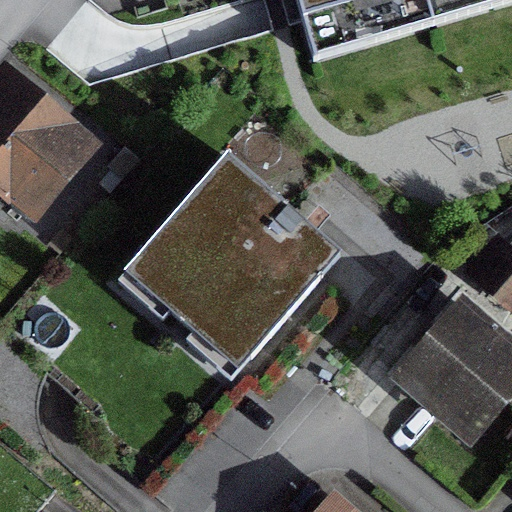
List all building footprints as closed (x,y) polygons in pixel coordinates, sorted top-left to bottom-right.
[(293,0),(307,45),(452,0),(293,0)] [(81,144),(8,82),(0,91),(0,195),(8,202),(5,206),(22,221),(37,204),(32,200),(46,184),(81,144)] [(333,247),(222,151),(111,277),(222,374),(333,247)] [(511,306),(511,257),(493,241),(464,275),(506,313),(511,306)] [(511,355),(459,309),(396,382),(468,444),(511,392),(511,355)]
